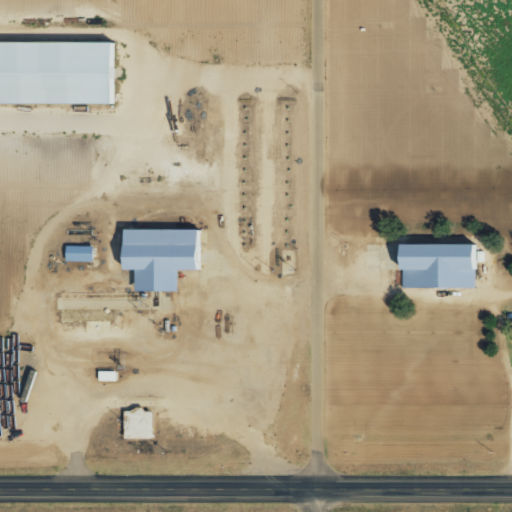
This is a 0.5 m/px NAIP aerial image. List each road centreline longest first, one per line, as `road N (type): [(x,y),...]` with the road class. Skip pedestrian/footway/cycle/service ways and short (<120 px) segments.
road 1 (residential): [(323,511),(332,0)]
road 2 (primary): [(511,486),(0,484)]
